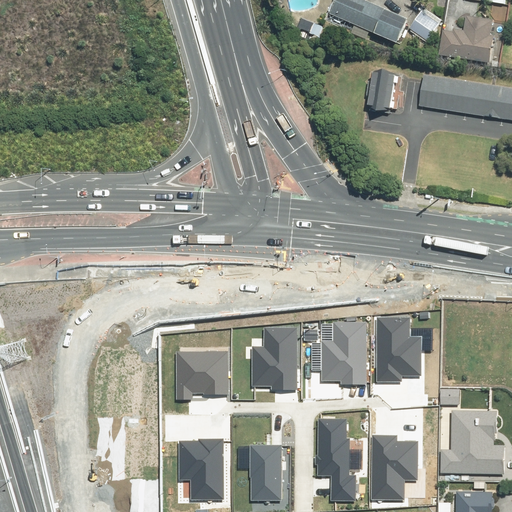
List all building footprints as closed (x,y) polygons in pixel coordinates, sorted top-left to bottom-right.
[(363,0),(338,0),(332,16),(402,46),(412,21),(363,0)] [(442,26),(423,13),(412,29),(431,42),(442,26)] [(494,62),(497,36),(493,36),(495,20),(467,17),(466,32),(446,30),(442,56),(494,62)] [(511,84),(414,69),(410,98),(511,115),(511,84)] [(397,78),(370,74),(364,109),(392,113),(397,78)] [(457,358),(460,359),(460,367),(482,368),(482,359),(483,353),(493,353),(494,314),(459,313),(457,358)] [(379,315),(380,380),(405,380),(405,374),(425,373),(424,336),(413,337),(413,315),(379,315)] [(321,341),(321,381),(339,381),(339,384),(366,384),(366,321),(333,321),(333,341),(321,341)] [(275,391),(300,391),(299,326),(264,327),(265,349),(254,349),(254,386),(275,386),(275,391)] [(175,349),(175,400),(193,400),(193,393),(204,393),(204,396),(230,396),(230,349),(175,349)] [(501,379),(501,378),(477,377),(477,386),(470,385),(469,398),(476,398),(476,400),(481,400),(481,405),(493,406),(493,401),(501,401),(501,399),(510,399),(511,380),(501,379)] [(447,444),(447,469),(511,470),(511,436),(500,437),(501,408),(456,407),(455,444),(447,444)] [(424,412),(415,411),(414,430),(423,430),(424,412)] [(335,473),(334,498),(359,498),(359,472),(351,472),(352,436),(348,436),(348,418),(321,417),(319,473),(335,473)] [(377,434),(377,496),(405,496),(405,477),(419,477),(419,441),(398,441),(398,434),(377,434)] [(193,477),(193,498),(228,498),(228,438),(182,438),(182,477),(193,477)] [(255,473),(255,499),(287,499),(287,442),(253,441),(253,473),(255,473)] [(496,511),(498,492),(461,491),(460,511),(496,511)]
